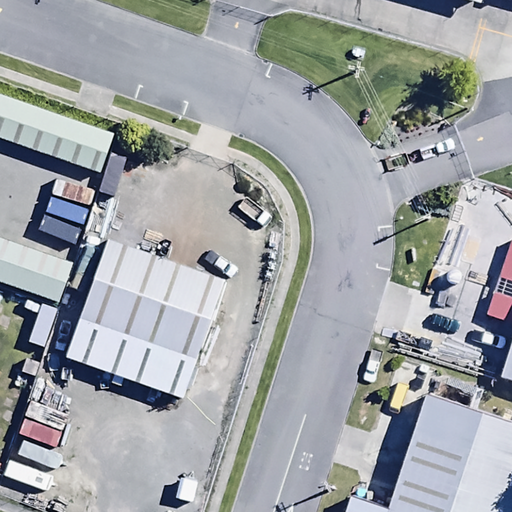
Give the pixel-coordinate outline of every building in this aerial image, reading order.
[(120,132),(0,91),(0,137),(106,173),(120,132)] [(223,268),(110,229),(70,345),(183,384),(223,268)] [(0,239),(0,287),(60,307),(75,264),(0,239)] [(511,298),(495,351),(511,356),(511,298)] [(55,312),(25,302),(12,343),(41,353),(55,312)] [(504,511),(511,489),(511,416),(421,386),(379,511),(504,511)]
